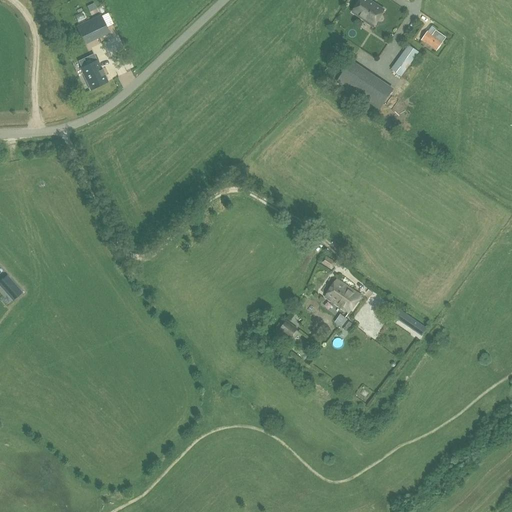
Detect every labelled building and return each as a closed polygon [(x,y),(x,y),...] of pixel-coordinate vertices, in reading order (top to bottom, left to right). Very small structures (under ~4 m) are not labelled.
[(369,0),(360,0),(353,12),(365,20),(364,21),(365,21),(367,18),(375,23),(372,26),(373,27),(384,10),(369,0)] [(96,8),(94,3),(87,6),(89,12),(96,8)] [(100,15),(76,27),(85,44),(109,33),(100,15)] [(64,36),(56,19),(48,22),(57,40),(64,36)] [(427,31),(421,40),(436,51),(446,37),(436,30),(432,34),(427,31)] [(391,69),(401,76),(419,52),(408,45),(391,69)] [(102,70),(98,61),(81,69),(91,89),(107,81),(104,74),(102,70)] [(326,255),(321,263),(332,270),(337,263),(326,255)] [(0,284),(13,299),(21,292),(7,276),(0,281),(0,284)] [(337,279),(325,297),(350,314),(362,296),(337,279)] [(401,313),(395,321),(416,335),(421,326),(401,313)] [(342,327),(347,330),(352,324),(347,320),(342,327)] [(297,329),(286,321),(276,334),(283,339),(286,334),(291,338),(297,329)]
